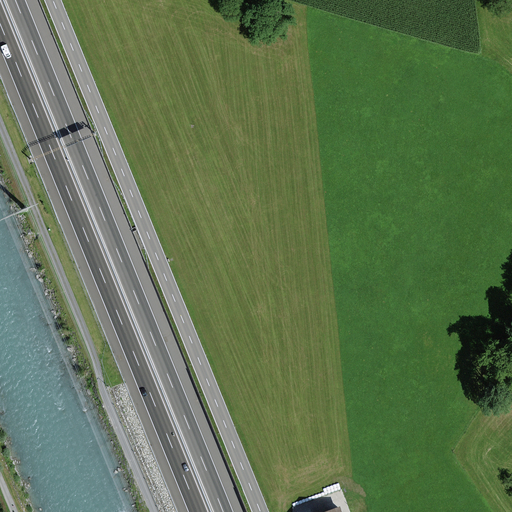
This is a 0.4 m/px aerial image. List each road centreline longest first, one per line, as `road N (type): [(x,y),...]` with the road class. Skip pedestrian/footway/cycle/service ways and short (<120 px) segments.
road 1 (primary): [(51,0),(260,511)]
road 2 (motorway): [(223,511),(15,0)]
road 3 (motorway): [(0,23),(197,511)]
road 4 (track): [(154,511),(0,124)]
